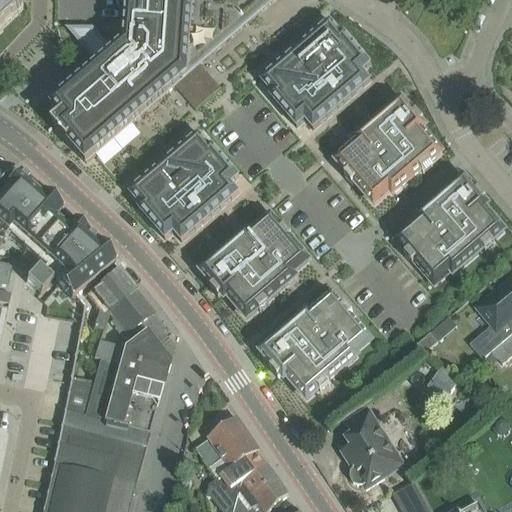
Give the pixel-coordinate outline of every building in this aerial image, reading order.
[(25,0),(0,0),(0,34),(24,14),(25,0)] [(127,0),(124,45),(51,107),(61,119),(52,126),(86,165),(278,0),(127,0)] [(272,21),(280,29),(288,22),(281,13),(272,21)] [(344,35),(342,37),(331,24),(261,83),(272,96),(270,98),(297,129),(305,122),(313,132),(371,83),(363,73),(371,66),(355,47),(359,44),(349,32),(345,35),(344,35)] [(182,91),(195,109),(220,90),(207,72),(182,91)] [(417,115),(414,117),(402,104),(358,141),(360,144),(337,163),(348,175),(345,178),(352,173),(358,180),(352,186),(355,184),(374,206),(390,193),(393,196),(421,172),(423,175),(424,174),(418,168),(426,161),(432,168),(432,167),(430,164),(441,155),(421,132),(424,129),(421,126),(424,123),(419,126),(421,129),(419,131),(411,121),(417,115)] [(213,147),(210,149),(199,136),(176,157),(130,196),(141,208),(138,210),(165,242),(174,235),(182,244),(239,195),(231,186),(239,178),(213,147)] [(0,185),(13,170),(0,164),(0,185)] [(43,194),(19,174),(2,193),(5,196),(0,201),(0,240),(2,242),(5,239),(4,241),(4,242),(5,244),(6,244),(7,244),(8,244),(9,244),(10,243),(10,242),(10,241),(10,240),(9,239),(46,270),(43,274),(38,270),(27,283),(42,296),(53,283),(48,279),(51,275),(56,279),(73,299),(117,263),(100,242),(99,244),(88,234),(89,233),(75,221),(74,222),(63,212),(64,211),(44,193),(43,194)] [(479,193),(476,195),(465,182),(419,221),(421,223),(398,243),(408,255),(405,257),(412,266),(416,264),(435,286),(450,273),(453,276),(483,250),(485,253),(486,253),(480,246),(488,240),(494,247),(494,246),(492,243),(503,233),(484,210),(487,208),(484,204),(487,202),(486,201),(482,205),(484,207),(481,209),(473,199),(480,193),(479,193)] [(285,229),(282,232),(271,219),(248,239),(246,236),(202,274),(214,288),(211,290),(212,291),(218,285),(226,295),(224,297),(222,295),(218,298),(218,299),(222,297),(225,300),(228,298),(247,320),(258,311),(261,314),(261,313),(255,307),(263,300),(269,307),(269,306),(267,303),(287,286),(295,279),(292,276),(308,262),(289,240),(292,238),(292,237),(285,243),(279,235),(285,230),(285,229)] [(0,265),(0,286),(8,288),(12,267),(0,265)] [(110,315),(137,294),(119,271),(92,292),(86,297),(99,313),(94,330),(103,332),(109,314),(110,315)] [(492,355),(511,337),(511,281),(477,311),(493,330),(471,348),(483,362),(492,355)] [(0,293),(0,303),(9,305),(11,295),(0,293)] [(128,338),(155,316),(137,294),(110,315),(114,320),(111,323),(120,335),(123,332),(128,338)] [(346,308),(343,310),(333,298),(310,318),(308,316),(262,355),(274,369),(271,371),(271,372),(277,366),(286,375),(284,377),(282,375),(278,379),(278,380),(281,377),(284,381),(287,379),(307,401),(318,391),(321,394),(316,387),(323,381),(329,387),(330,387),(327,384),(357,358),(354,355),(370,341),(351,319),(354,317),(346,308)] [(128,511),(137,481),(149,437),(162,389),(164,389),(170,365),(146,333),(124,351),(103,424),(85,420),(86,417),(65,412),(63,423),(53,471),(43,511),(128,511)] [(438,344),(430,335),(410,353),(418,362),(438,344)] [(511,337),(492,355),(503,368),(511,361),(511,337)] [(103,424),(124,351),(100,344),(95,361),(99,363),(94,382),(86,417),(85,420),(103,424)] [(442,409),(460,383),(440,369),(422,395),(442,409)] [(86,417),(94,382),(75,381),(75,379),(72,379),(65,412),(86,417)] [(366,492),(383,481),(385,480),(382,477),(402,464),(367,410),(344,425),(352,437),(348,440),(353,448),(342,455),(352,471),(352,472),(351,474),(350,475),(350,477),(350,479),(351,481),(352,483),(352,484),(354,485),(354,486),(356,487),(357,487),(358,488),(360,488),(362,488),(363,488),(366,492)] [(217,481),(258,454),(259,453),(237,420),(208,440),(209,442),(196,452),(209,471),(210,471),(217,481)] [(0,480),(9,436),(0,434),(0,480)] [(235,511),(242,484),(267,465),(258,454),(217,481),(218,482),(209,488),(207,499),(213,500),(221,511),(235,511)] [(271,511),(289,497),(279,482),(267,465),(242,484),(235,511),(271,511)]
